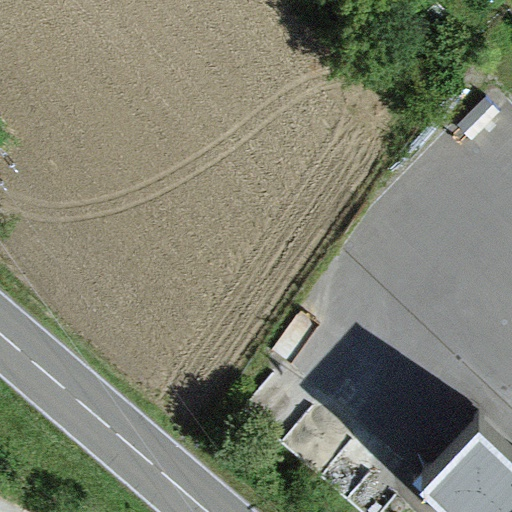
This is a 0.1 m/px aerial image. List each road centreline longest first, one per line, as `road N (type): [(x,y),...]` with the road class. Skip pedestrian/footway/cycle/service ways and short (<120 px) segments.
road 1 (primary): [(0,334),(204,511)]
road 2 (unknown): [(511,376),(402,288)]
